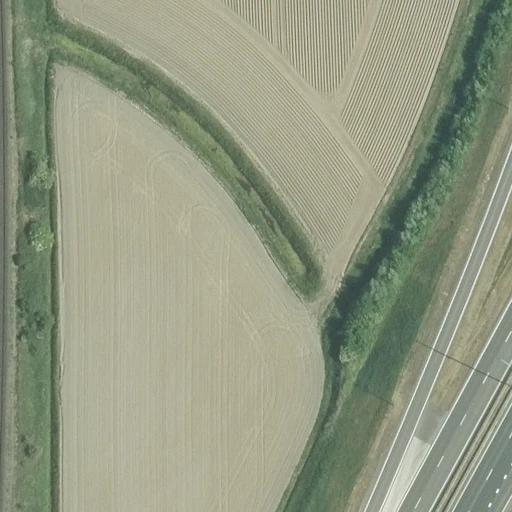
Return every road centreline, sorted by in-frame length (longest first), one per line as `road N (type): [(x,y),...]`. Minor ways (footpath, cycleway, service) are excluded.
road 1 (trunk): [(511,162),(373,511)]
road 2 (trunk): [(511,332),(414,511)]
